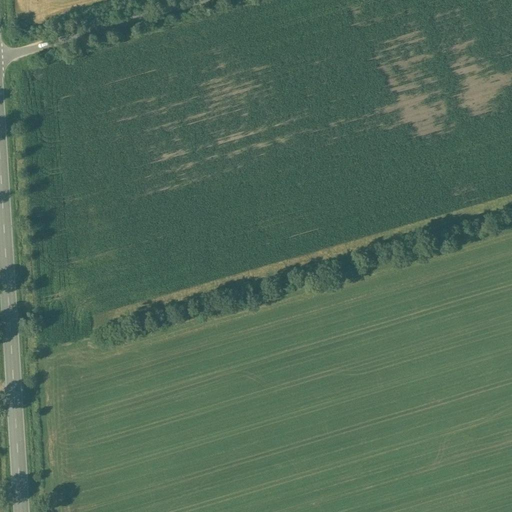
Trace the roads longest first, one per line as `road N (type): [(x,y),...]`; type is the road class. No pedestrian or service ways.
road 1 (secondary): [(20,511),(0,174)]
road 2 (unclassified): [(201,0),(0,58)]
